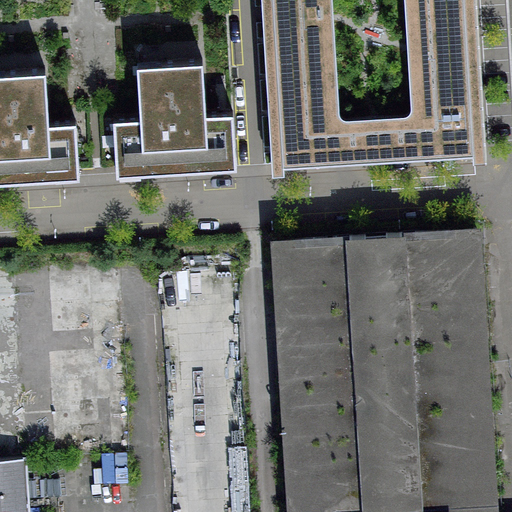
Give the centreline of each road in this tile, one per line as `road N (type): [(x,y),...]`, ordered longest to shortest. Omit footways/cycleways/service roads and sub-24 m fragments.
road 1 (residential): [(511,197),(0,223)]
road 2 (unknown): [(259,210),(254,294),(269,511)]
road 3 (unknown): [(126,217),(150,511)]
